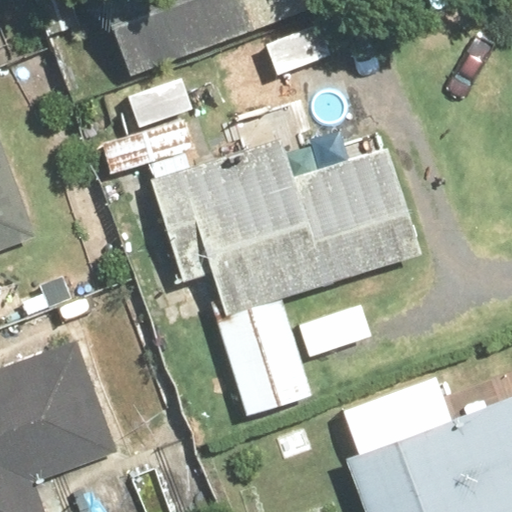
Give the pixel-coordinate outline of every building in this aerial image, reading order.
[(90,0),(114,76),(328,10),(324,0),(90,0)] [(214,99),(86,133),(98,178),(138,167),(173,301),(201,294),(233,412),(308,392),(282,291),(418,255),(384,129),(288,154),(279,123),(224,138),(214,99)] [(0,254),(33,244),(0,137),(0,254)] [(66,346),(0,367),(0,511),(43,511),(35,487),(106,463),(66,346)] [(368,346),(309,368),(320,398),(378,377),(368,346)] [(511,511),(511,375),(333,445),(358,511),(511,511)]
